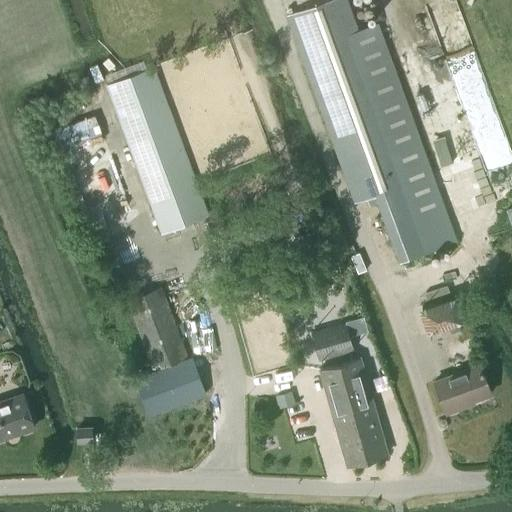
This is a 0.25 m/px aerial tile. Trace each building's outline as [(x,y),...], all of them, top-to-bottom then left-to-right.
[(357,32),(345,0),(327,0),(286,15),(354,203),(375,196),(399,262),(460,239),(381,23),(357,32)] [(152,68),(107,85),(161,233),(205,217),(152,68)] [(100,109),(62,120),(92,223),(130,212),(100,109)] [(273,259),(242,269),(248,290),(279,281),(273,259)] [(161,287),(156,289),(128,299),(154,370),(188,358),(161,287)] [(427,334),(463,322),(454,298),(419,310),(427,334)] [(319,361),(353,352),(345,323),(311,332),(319,361)] [(347,467),(388,455),(361,358),(319,370),(347,467)] [(460,405),(490,394),(480,366),(435,383),(447,414),(461,409),(460,405)] [(291,392),(276,396),(279,407),(294,403),(291,392)] [(0,439),(35,428),(23,394),(1,402),(3,408),(0,409),(0,439)] [(91,427),(77,428),(77,441),(91,441),(91,427)]
